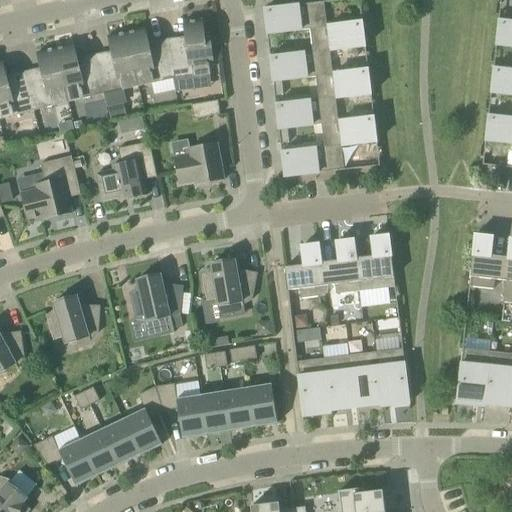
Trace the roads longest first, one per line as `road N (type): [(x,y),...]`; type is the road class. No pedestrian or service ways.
road 1 (unclassified): [(427,452),(221,468),(134,494),(104,511)]
road 2 (unclassified): [(0,280),(84,246),(252,214)]
road 3 (unclassified): [(252,214),(229,0)]
